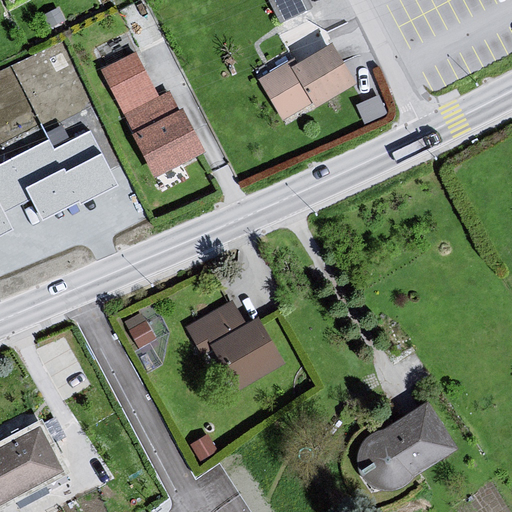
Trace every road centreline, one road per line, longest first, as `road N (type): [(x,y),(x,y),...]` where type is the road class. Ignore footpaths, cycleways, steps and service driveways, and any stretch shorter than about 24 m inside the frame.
road 1 (tertiary): [(74,289),(425,132)]
road 2 (residential): [(74,289),(194,511)]
road 3 (residential): [(425,132),(359,0)]
